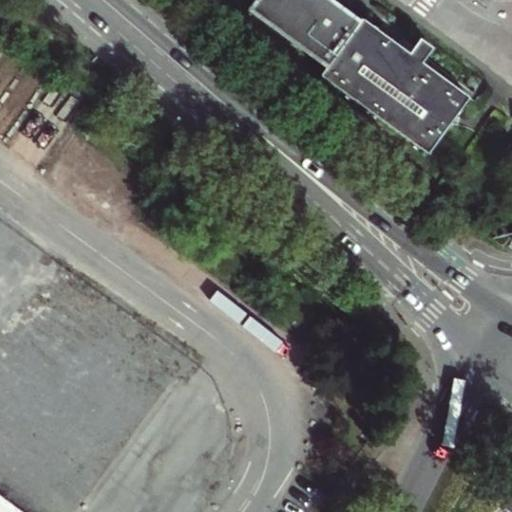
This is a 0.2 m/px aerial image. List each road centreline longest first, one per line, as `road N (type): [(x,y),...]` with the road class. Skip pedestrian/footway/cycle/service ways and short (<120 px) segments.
road 1 (primary): [(290,167),(482,369)]
road 2 (primary): [(511,312),(290,167)]
road 3 (primary): [(94,0),(290,167)]
road 4 (primary): [(482,369),(401,511)]
